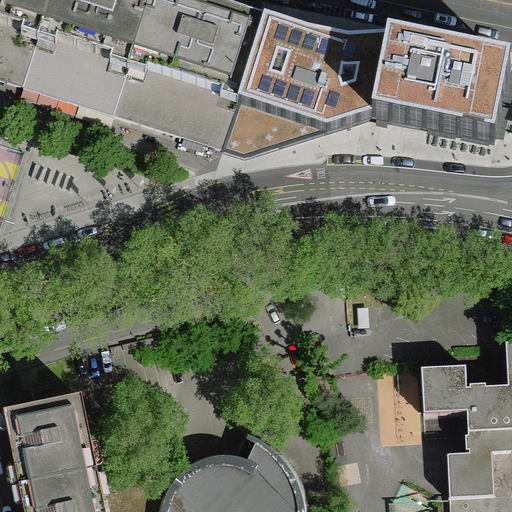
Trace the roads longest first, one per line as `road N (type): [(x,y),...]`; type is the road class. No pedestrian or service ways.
road 1 (residential): [(267,201),(229,264),(192,303),(0,360)]
road 2 (secondary): [(0,277),(267,201)]
road 3 (secondary): [(267,201),(408,195),(492,206)]
